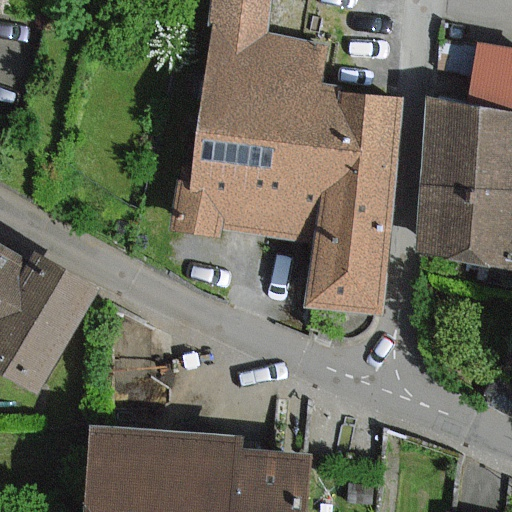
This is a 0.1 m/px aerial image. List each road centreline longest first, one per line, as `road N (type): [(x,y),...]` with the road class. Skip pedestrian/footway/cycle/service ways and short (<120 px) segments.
road 1 (residential): [(382,389),(160,294),(0,213)]
road 2 (unclassified): [(425,0),(395,344),(382,389)]
road 3 (residential): [(511,448),(382,389)]
